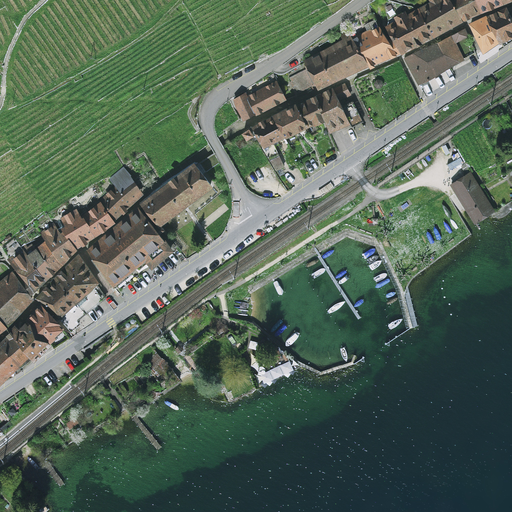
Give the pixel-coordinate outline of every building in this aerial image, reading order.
[(462,19),(450,0),(430,0),(432,3),(419,11),(432,35),(462,19)] [(450,0),(462,19),(463,18),(480,11),(475,0),(450,0)] [(475,0),(480,11),(503,2),(502,0),(475,0)] [(511,36),(511,18),(507,8),(488,17),(499,40),(501,42),(511,36)] [(397,23),(387,28),(401,51),(432,35),(419,11),(408,18),(405,12),(395,18),(397,23)] [(499,40),(488,17),(471,24),(483,51),(499,40)] [(381,59),(397,52),(384,32),(383,32),(378,26),(375,19),(368,23),(371,29),(366,32),(381,59)] [(450,37),(453,43),(468,35),(465,29),(450,37)] [(349,32),(367,63),(368,65),(381,59),(366,32),(357,37),(353,30),(349,32)] [(319,55),(331,80),(367,63),(349,32),(349,31),(343,35),(346,41),(334,47),(334,51),(321,57),(320,55),(319,55)] [(450,67),(461,60),(453,43),(450,37),(438,43),(450,67)] [(450,67),(438,43),(438,42),(404,58),(418,84),(429,79),(442,71),(450,67)] [(319,55),(305,62),(317,86),(331,80),(319,55)] [(290,82),(295,92),(313,83),(306,69),(290,77),(291,81),(290,82)] [(256,113),(285,98),(277,82),(248,97),(245,93),(256,113)] [(333,89),(338,101),(350,95),(344,83),(333,89)] [(349,123),(350,122),(341,106),(338,101),(333,89),(317,97),(324,117),(330,131),(349,123)] [(237,106),(244,119),(256,113),(245,93),(235,99),(237,106)] [(306,126),(324,117),(317,97),(316,97),(296,105),(306,126)] [(353,101),(341,106),(350,122),(351,126),(363,121),(353,101)] [(306,126),(296,105),(274,116),(285,136),(306,126)] [(218,125),(223,132),(240,119),(233,106),(225,112),(229,118),(218,125)] [(284,166),(273,142),(285,136),(274,116),(252,127),(258,138),(276,169),(284,166)] [(243,133),(250,143),(258,138),(252,127),(243,133)] [(219,162),(215,154),(204,161),(209,170),(219,162)] [(467,173),(472,170),(467,162),(462,165),(467,173)] [(211,184),(196,165),(164,186),(165,188),(142,205),(159,226),(211,184)] [(101,200),(114,218),(142,192),(130,176),(130,175),(125,169),(111,180),(117,186),(101,200)] [(470,175),(454,185),(465,204),(475,220),(491,209),(470,175)] [(83,217),(94,234),(113,221),(101,203),(88,212),(84,207),(77,209),(82,218),(83,217)] [(148,261),(152,265),(171,250),(139,207),(88,249),(112,283),(134,265),(139,269),(148,261)] [(62,228),(75,247),(94,234),(83,217),(82,218),(77,209),(61,218),(66,226),(62,228)] [(46,229),(41,233),(46,241),(62,261),(72,250),(54,223),(50,226),(51,228),(47,231),(46,229)] [(45,278),(28,256),(15,238),(3,248),(9,258),(22,275),(25,278),(23,280),(21,282),(29,293),(31,291),(45,278)] [(36,249),(54,269),(62,261),(46,241),(36,249)] [(28,256),(45,278),(54,269),(36,249),(28,256)] [(103,293),(95,283),(96,282),(78,256),(54,279),(75,302),(75,301),(86,313),(92,308),(81,296),(86,291),(97,303),(103,299),(100,295),(103,293)] [(0,319),(5,326),(32,297),(29,293),(21,282),(14,272),(0,283),(0,319)] [(38,298),(58,316),(66,309),(75,302),(54,279),(38,298)] [(27,321),(28,322),(48,343),(49,342),(48,341),(62,328),(42,306),(27,321)] [(79,324),(66,309),(58,316),(57,316),(60,320),(61,319),(71,331),(79,324)] [(12,333),(11,333),(32,358),(48,343),(28,322),(21,328),(15,327),(11,330),(12,333)] [(32,358),(11,333),(0,343),(0,345),(17,363),(23,358),(27,362),(32,358)] [(0,379),(17,363),(0,345),(0,379)] [(265,355),(268,360),(270,361),(279,357),(280,355),(276,346),(269,349),(270,353),(265,355)] [(180,379),(157,352),(147,361),(157,373),(164,367),(166,369),(163,372),(174,384),(180,379)] [(151,399),(162,392),(153,380),(143,387),(151,399)]
